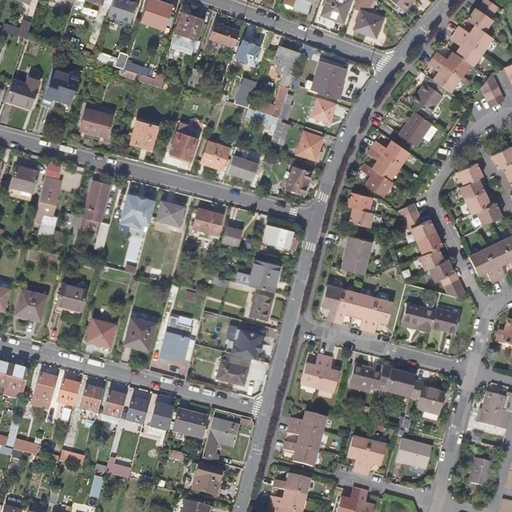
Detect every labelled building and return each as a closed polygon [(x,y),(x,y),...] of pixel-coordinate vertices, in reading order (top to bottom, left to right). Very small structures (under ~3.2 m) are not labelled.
[(136,3),(128,0),(112,0),(107,15),(129,22),(136,3)] [(170,6),(153,0),(146,0),(140,21),(162,29),(170,6)] [(283,0),(282,4),(294,8),(308,13),(313,0),(283,0)] [(350,0),(325,0),(321,12),(333,17),(332,19),(342,23),(350,0)] [(369,10),(372,0),(357,0),(355,8),(362,10),(355,30),(376,37),(383,19),(366,13),(367,9),(369,10)] [(390,0),(403,11),(412,0),(390,0)] [(476,8),(468,20),(475,25),(485,32),(493,20),(490,18),(498,7),(488,0),(483,0),(478,9),(476,8)] [(294,8),(282,4),(280,8),(292,12),(294,8)] [(204,19),(183,11),(176,30),(177,31),(196,37),(197,38),(204,19)] [(27,36),(32,21),(24,18),(18,33),(27,36)] [(208,38),(233,47),(238,31),(214,23),(208,38)] [(460,26),(455,33),(483,52),(493,37),(485,32),(475,25),(469,33),(460,26)] [(196,37),(177,31),(173,40),(192,47),(196,37)] [(460,46),(455,53),(470,64),(473,66),(483,52),(455,33),(451,39),(460,46)] [(255,66),(261,50),(254,47),(254,44),(243,41),(237,59),(255,66)] [(277,46),(272,63),(277,65),(294,71),(299,54),(277,46)] [(97,51),(94,60),(123,69),(128,56),(119,53),(117,58),(97,51)] [(438,52),(433,59),(461,78),(470,64),(455,53),(452,51),(447,58),(438,52)] [(206,60),(196,57),(191,73),(200,76),(206,60)] [(438,71),(432,79),(446,89),(451,92),(461,78),(433,59),(429,65),(438,71)] [(320,62),(311,89),(336,97),(339,86),(340,87),(346,70),(320,62)] [(294,71),(277,65),(275,71),(285,74),(291,76),(292,76),(294,71)] [(80,77),(53,67),(41,102),(69,111),(80,77)] [(481,87),(485,94),(498,88),(491,73),(489,77),(481,87)] [(291,76),(285,74),(281,85),(288,87),(291,76)] [(241,76),(236,103),(251,105),(256,79),(241,76)] [(442,95),(446,89),(432,79),(431,78),(427,84),(425,83),(412,101),(429,114),(443,96),(442,95)] [(37,89),(12,80),(4,101),(30,110),(37,89)] [(501,95),(498,88),(485,94),(488,101),(501,95)] [(504,101),(501,95),(488,101),(491,107),(504,101)] [(310,116),(328,122),(334,103),(316,97),(314,104),(309,102),(307,108),(312,110),(310,116)] [(277,99),(271,115),(278,117),(283,102),(277,99)] [(438,107),(450,115),(455,108),(443,99),(438,107)] [(288,103),(283,102),(278,117),(285,120),(291,104),(288,103)] [(111,115),(85,107),(79,129),(105,136),(111,115)] [(248,108),(245,117),(271,126),(272,123),(276,125),(278,117),(271,115),(248,108)] [(416,147),(432,124),(414,112),(399,134),(416,147)] [(159,128),(138,122),(132,144),(152,150),(159,128)] [(269,144),(276,125),(272,123),(271,126),(265,143),(269,144)] [(322,131),(305,125),(295,155),(314,161),(322,136),(320,135),(322,131)] [(191,159),(198,138),(177,131),(170,152),(191,159)] [(223,168),(230,145),(209,140),(202,162),(223,168)] [(376,141),(372,147),(400,167),(410,152),(392,140),(386,147),(376,141)] [(235,146),(226,172),(252,181),(258,163),(241,157),(243,148),(235,146)] [(511,161),(511,151),(510,146),(491,155),(498,169),(502,167),(511,161)] [(372,147),(367,154),(377,161),(372,168),(390,180),(400,167),(372,147)] [(295,161),(293,166),(307,170),(308,165),(295,161)] [(511,177),(511,161),(502,167),(509,179),(511,177)] [(38,168),(16,162),(11,183),(33,188),(38,168)] [(365,163),(361,170),(370,176),(365,184),(382,196),(392,182),(390,180),(372,168),(365,163)] [(457,172),(463,185),(477,178),(482,176),(476,163),(457,172)] [(293,166),(288,182),(287,187),(304,192),(311,171),(307,170),(293,166)] [(60,170),(47,167),(36,210),(45,212),(50,213),(60,170)] [(459,187),(465,201),(484,192),(477,178),(463,185),(459,187)] [(84,215),(100,219),(109,183),(93,179),(84,215)] [(33,188),(11,183),(9,191),(31,197),(33,188)] [(352,192),(348,206),(353,208),(368,212),(372,197),(352,192)] [(465,201),(471,214),(476,212),(490,205),(484,192),(465,201)] [(135,195),(126,193),(120,217),(121,217),(120,222),(138,226),(140,222),(147,224),(149,218),(153,200),(145,198),(145,197),(135,195)] [(183,206),(160,201),(155,220),(178,226),(183,206)] [(400,209),(403,217),(417,210),(413,203),(400,209)] [(476,212),(482,225),(489,221),(501,216),(495,203),(490,205),(476,212)] [(219,213),(196,207),(191,228),(214,234),(219,213)] [(353,208),(349,222),(369,227),(373,213),(368,212),(353,208)] [(403,217),(406,222),(420,216),(417,210),(403,217)] [(61,226),(70,228),(70,225),(73,213),(65,211),(61,226)] [(55,215),(50,213),(45,212),(39,235),(58,240),(60,232),(52,230),(55,215)] [(80,215),(73,213),(70,225),(77,226),(80,215)] [(411,228),(417,241),(420,239),(435,232),(429,219),(423,222),(420,216),(406,222),(409,229),(411,228)] [(97,237),(105,239),(109,222),(101,220),(97,237)] [(293,233),(267,226),(263,241),(289,248),(292,238),(293,233)] [(238,231),(224,227),(220,242),(234,245),(238,231)] [(417,241),(423,254),(438,248),(442,246),(435,232),(420,239),(417,241)] [(511,235),(499,242),(509,261),(511,267),(511,235)] [(350,237),(341,268),(348,270),(364,274),(372,242),(350,237)] [(130,241),(128,258),(139,259),(141,241),(130,241)] [(501,265),(509,261),(499,242),(484,249),(499,279),(505,276),(501,265)] [(418,256),(425,270),(429,268),(444,261),(438,248),(423,254),(418,256)] [(491,283),(499,279),(484,249),(469,256),(478,276),(486,272),(491,283)] [(441,279),(444,285),(458,278),(455,272),(454,273),(447,260),(444,261),(429,268),(435,281),(441,279)] [(240,273),(237,283),(273,292),(280,268),(255,262),(251,276),(240,273)] [(228,287),(229,281),(211,276),(210,282),(228,287)] [(444,285),(447,291),(461,284),(458,278),(444,285)] [(81,311),(86,289),(62,282),(56,304),(81,311)] [(458,297),(465,293),(461,284),(447,291),(449,295),(458,297)] [(343,290),(326,285),(321,306),(330,308),(327,320),(335,322),(343,290)] [(9,289),(0,286),(0,309),(3,311),(9,289)] [(359,294),(343,290),(335,322),(342,323),(346,313),(354,315),(359,294)] [(45,297),(22,291),(16,315),(38,321),(45,297)] [(376,298),(359,294),(354,315),(363,317),(360,328),(367,330),(376,298)] [(249,315),(265,320),(271,300),(254,295),(249,315)] [(392,303),(376,298),(367,330),(375,332),(378,321),(387,323),(392,303)] [(419,328),(430,330),(431,328),(436,310),(407,303),(401,323),(415,327),(416,324),(420,325),(419,328)] [(460,314),(436,308),(436,310),(431,328),(456,334),(460,314)] [(203,310),(199,323),(209,326),(212,313),(203,310)] [(115,324),(93,318),(87,341),(109,347),(115,324)] [(153,324),(129,318),(123,343),(147,350),(153,324)] [(511,320),(507,319),(504,331),(499,330),(496,342),(511,346),(511,320)] [(228,353),(253,359),(259,335),(237,330),(233,345),(230,345),(228,353)] [(165,331),(159,353),(182,359),(188,337),(165,331)] [(181,362),(182,359),(159,353),(158,356),(181,362)] [(300,385),(317,389),(325,357),(318,355),(315,366),(306,364),(300,385)] [(325,357),(317,389),(333,393),(338,372),(330,370),(333,359),(325,357)] [(246,368),(219,361),(215,377),(242,384),(246,368)] [(0,386),(7,388),(13,367),(0,363),(0,386)] [(349,384),(377,392),(377,390),(383,367),(374,365),(372,371),(371,374),(353,369),(349,384)] [(354,366),(353,369),(371,374),(372,371),(354,366)] [(30,371),(13,367),(7,388),(24,393),(30,371)] [(416,376),(383,367),(377,390),(410,398),(414,381),(416,376)] [(52,409),(60,378),(43,374),(35,405),(52,409)] [(61,406),(76,410),(82,384),(65,380),(60,401),(62,402),(61,406)] [(423,383),(414,381),(410,398),(418,400),(415,410),(438,416),(444,393),(421,388),(423,383)] [(84,408),(100,412),(102,406),(106,390),(89,386),(84,408)] [(111,392),(105,413),(107,414),(121,418),(122,418),(127,396),(111,392)] [(503,412),(511,414),(511,410),(511,393),(507,392),(506,397),(487,392),(479,421),(499,426),(503,412)] [(129,419),(145,423),(151,402),(135,397),(129,419)] [(151,425),(167,429),(173,407),(156,403),(151,425)] [(206,417),(177,410),(171,431),(200,439),(206,417)] [(289,425),(322,433),(326,417),(306,412),(303,421),(291,418),(289,425)] [(121,418),(107,414),(105,421),(119,425),(121,418)] [(238,424),(212,417),(201,457),(214,460),(216,453),(213,452),(216,439),(233,443),(238,424)] [(40,442),(17,438),(20,424),(12,422),(9,435),(0,433),(0,444),(4,445),(2,452),(12,453),(13,448),(38,453),(40,442)] [(318,450),(322,433),(289,425),(287,432),(299,436),(297,445),(318,450)] [(353,471),(361,473),(369,441),(352,437),(347,457),(356,459),(353,471)] [(425,469),(431,447),(402,439),(396,462),(425,469)] [(369,441),(361,473),(369,475),(372,464),(380,466),(385,445),(369,441)] [(295,453),(292,461),(314,466),(318,450),(297,445),(285,442),(283,449),(295,453)] [(63,448),(60,460),(83,466),(86,454),(63,448)] [(24,457),(25,451),(14,449),(13,455),(24,457)] [(184,459),(186,453),(172,449),(170,456),(184,459)] [(51,463),(52,456),(40,453),(39,460),(51,463)] [(474,474),(472,482),(485,486),(491,463),(475,458),(471,473),(474,474)] [(191,486),(215,493),(217,485),(215,484),(220,467),(198,461),(191,486)] [(100,462),(98,468),(108,471),(110,465),(100,462)] [(133,469),(116,465),(114,472),(131,477),(133,469)] [(287,482),(275,479),(273,487),(285,490),(306,495),(310,479),(289,473),(287,482)] [(90,494),(99,497),(105,477),(95,474),(90,494)] [(63,487),(56,485),(52,501),(60,503),(63,487)] [(336,511),(354,511),(360,490),(353,488),(349,500),(341,498),(336,511)] [(282,499),(271,496),(269,503),(302,511),(306,495),(285,490),(282,499)] [(368,492),(360,490),(354,511),(371,511),(373,506),(365,504),(368,492)] [(188,498),(187,504),(210,510),(212,504),(188,498)] [(498,511),(506,511),(509,501),(502,500),(498,511)] [(271,511),(301,511),(302,511),(269,503),(267,511),(271,511)]
